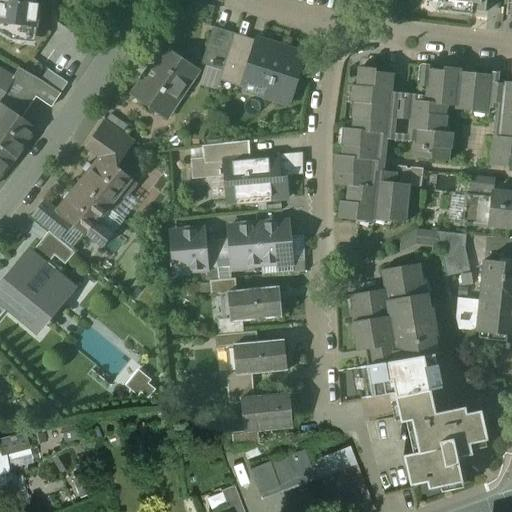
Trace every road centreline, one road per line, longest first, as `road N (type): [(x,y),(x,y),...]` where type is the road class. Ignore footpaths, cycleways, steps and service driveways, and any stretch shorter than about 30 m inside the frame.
road 1 (residential): [(336,21),(320,99),(326,400)]
road 2 (residential): [(0,207),(78,106),(139,0)]
road 3 (residential): [(511,49),(336,21)]
